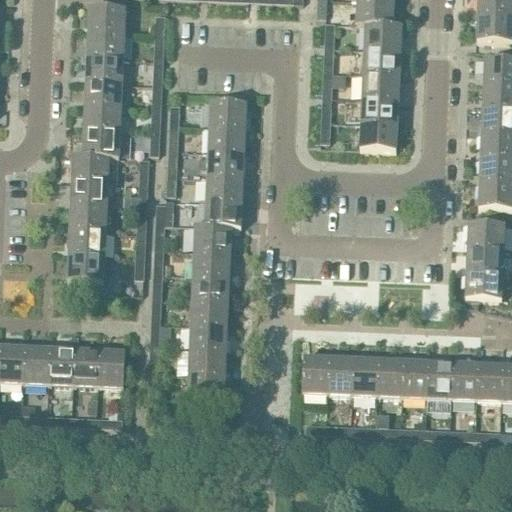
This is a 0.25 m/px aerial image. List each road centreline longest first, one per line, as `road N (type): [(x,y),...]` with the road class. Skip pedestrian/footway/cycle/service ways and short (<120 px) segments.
road 1 (residential): [(439,190),(433,253),(277,247),(281,184)]
road 2 (residential): [(281,184),(289,64),(179,59)]
road 3 (residential): [(444,0),(439,190)]
road 4 (residential): [(0,166),(19,164),(39,136),(43,0)]
road 5 (residential): [(281,184),(439,190)]
